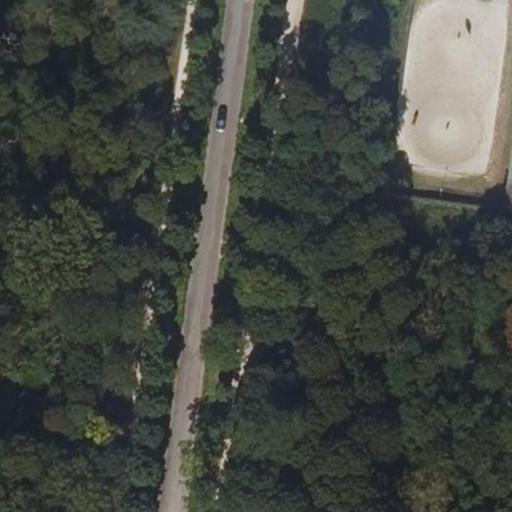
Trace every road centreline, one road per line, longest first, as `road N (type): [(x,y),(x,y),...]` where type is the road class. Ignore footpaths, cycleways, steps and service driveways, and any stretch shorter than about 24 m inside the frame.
road 1 (unknown): [(221,511),(292,0)]
road 2 (unknown): [(253,271),(511,305)]
